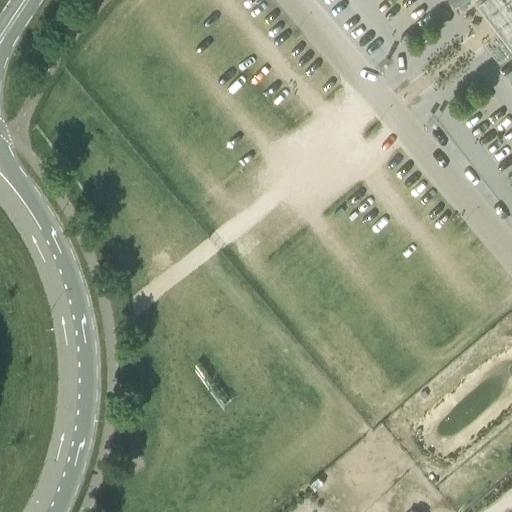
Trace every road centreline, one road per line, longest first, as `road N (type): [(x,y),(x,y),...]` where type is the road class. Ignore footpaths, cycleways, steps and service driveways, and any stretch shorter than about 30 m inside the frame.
road 1 (secondary): [(47,511),(74,436),(79,370),(70,304),(46,242),(10,186)]
road 2 (unclassified): [(511,261),(288,0)]
